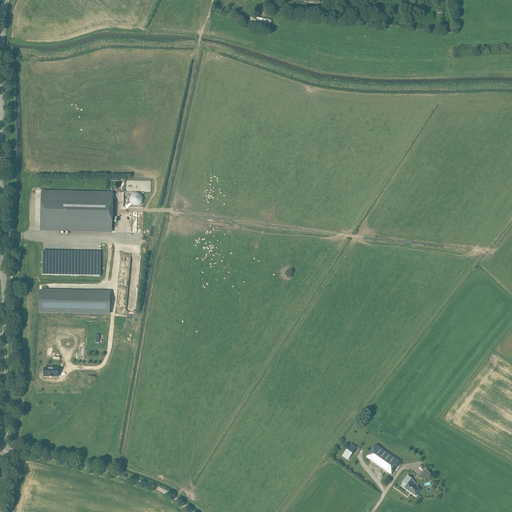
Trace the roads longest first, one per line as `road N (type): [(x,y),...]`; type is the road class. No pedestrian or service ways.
road 1 (track): [(511,87),(313,84),(187,46),(110,43),(41,56),(0,50)]
road 2 (tertiary): [(3,271),(5,0)]
road 3 (unclassified): [(190,511),(148,485),(1,452)]
road 4 (tertiary): [(1,452),(3,271)]
